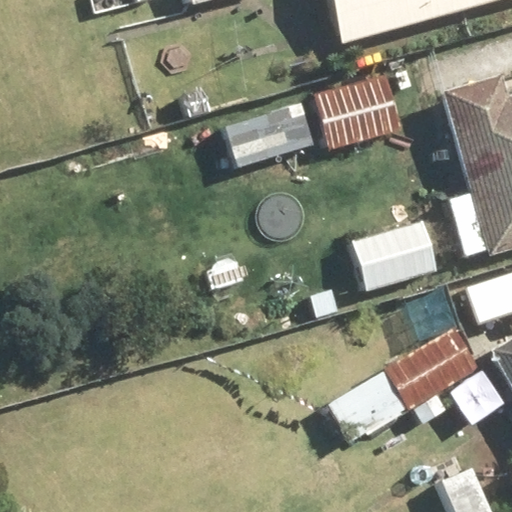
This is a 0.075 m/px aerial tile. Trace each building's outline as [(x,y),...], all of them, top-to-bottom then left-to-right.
[(234,0),(173,0),(178,15),(234,0)] [(511,2),(511,0),(289,0),(290,2),(295,0),(307,0),(323,56),(511,2)] [(118,74),(1,109),(13,150),(131,115),(118,74)] [(372,84),(301,104),(316,158),(387,139),(372,84)] [(475,266),(511,255),(511,101),(490,108),(484,87),(425,104),(455,204),(433,211),(449,267),(473,260),(475,266)] [(302,154),(289,110),(211,134),(224,177),(302,154)] [(426,280),(413,231),(339,251),(352,300),(426,280)] [(468,378),(442,335),(315,411),(339,451),(393,419),(395,421),(468,378)] [(511,511),(511,339),(472,362),(511,430),(511,471),(493,482),(510,511),(511,511)]
